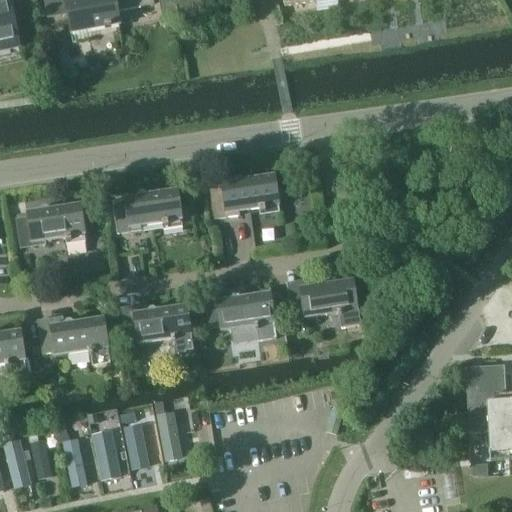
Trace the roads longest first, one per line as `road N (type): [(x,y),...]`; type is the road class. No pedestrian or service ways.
road 1 (tertiary): [(0,174),(511,100)]
road 2 (unclassified): [(511,260),(405,402),(339,511)]
